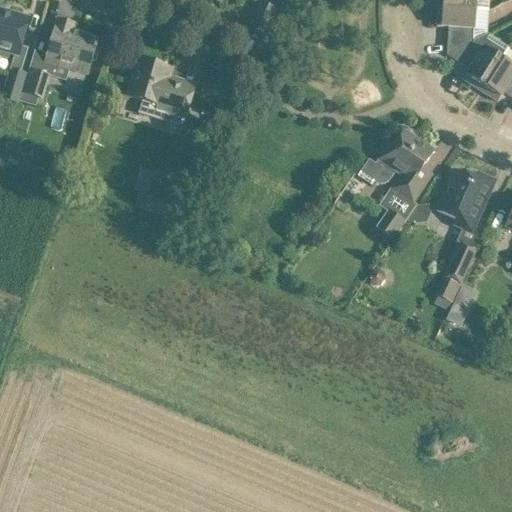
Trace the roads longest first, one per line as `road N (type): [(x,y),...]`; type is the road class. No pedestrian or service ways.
road 1 (residential): [(402,0),(406,60),(420,88),(437,110),(511,150)]
road 2 (residential): [(258,87),(137,0)]
